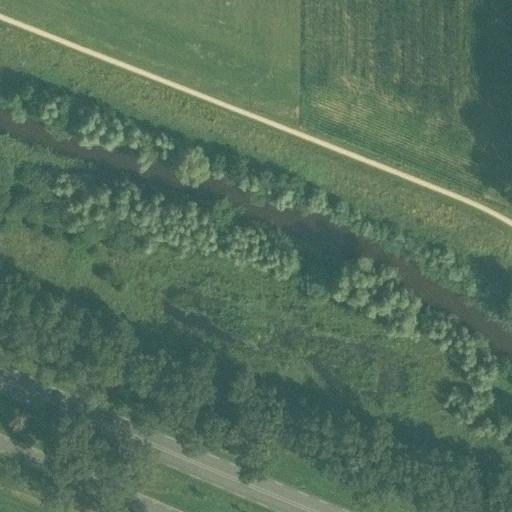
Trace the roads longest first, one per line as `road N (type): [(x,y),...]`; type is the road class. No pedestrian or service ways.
road 1 (primary): [(324,511),(0,376)]
road 2 (unclassified): [(171,511),(0,438)]
